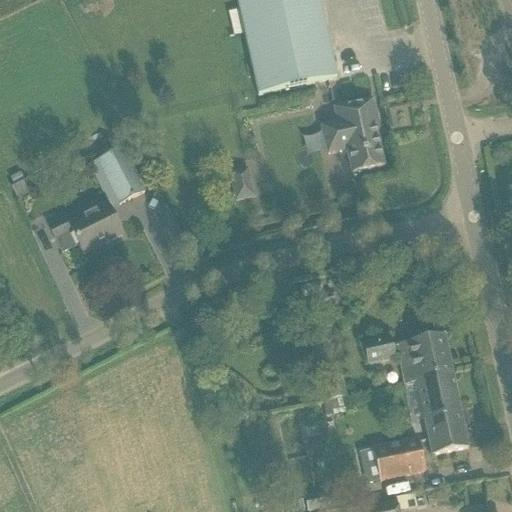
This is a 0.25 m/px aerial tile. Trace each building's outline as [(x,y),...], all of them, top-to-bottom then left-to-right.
[(236,0),(258,98),(336,80),(318,0),(236,0)] [(375,131),(378,130),(372,101),(334,109),(338,131),(334,132),(332,125),(321,128),(323,136),(335,133),(339,153),(346,152),(352,175),(384,168),(375,131)] [(97,162),(119,206),(144,193),(122,149),(97,162)] [(229,180),(230,184),(231,184),(235,202),(253,198),(247,171),(229,174),(230,180),(229,180)] [(121,237),(107,208),(89,217),(69,226),(65,218),(48,227),(56,243),(62,254),(78,246),(83,256),(85,255),(84,253),(104,243),(105,245),(121,237)] [(318,283),(300,289),(303,299),(321,294),(318,283)] [(303,329),(304,334),(328,325),(322,308),(333,304),(330,293),(294,305),(297,311),(285,315),(291,333),(303,329)] [(396,347),(396,348),(392,349),(390,340),(363,346),(367,365),(394,359),(393,355),(397,355),(404,386),(416,384),(432,458),(468,450),(443,337),(396,347)] [(318,366),(326,403),(346,399),(338,362),(318,366)] [(329,403),(322,404),(324,418),(332,416),(329,403)] [(418,442),(372,451),(379,482),(425,473),(418,442)] [(304,497),(306,511),(310,511),(353,503),(349,488),(304,497)] [(358,507),(359,511),(397,511),(396,500),(358,507)]
